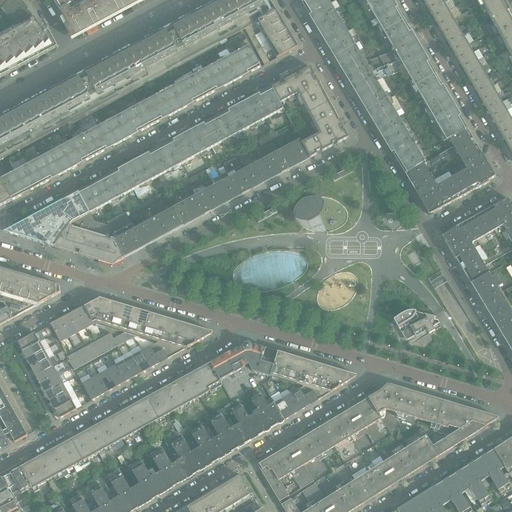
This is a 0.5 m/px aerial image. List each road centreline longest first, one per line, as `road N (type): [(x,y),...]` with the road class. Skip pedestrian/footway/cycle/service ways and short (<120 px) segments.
road 1 (residential): [(315,52),(0,221)]
road 2 (residential): [(97,282),(118,278),(369,142)]
road 3 (residential): [(232,321),(223,342),(0,466)]
road 4 (residential): [(155,511),(366,386),(377,366)]
road 5 (residential): [(410,0),(511,180)]
road 6 (residential): [(511,374),(426,233)]
road 7 (residential): [(511,425),(374,511)]
road 8 (residential): [(377,366),(232,321)]
road 9 (residential): [(232,321),(97,282)]
road 10 (residential): [(511,405),(377,366)]
